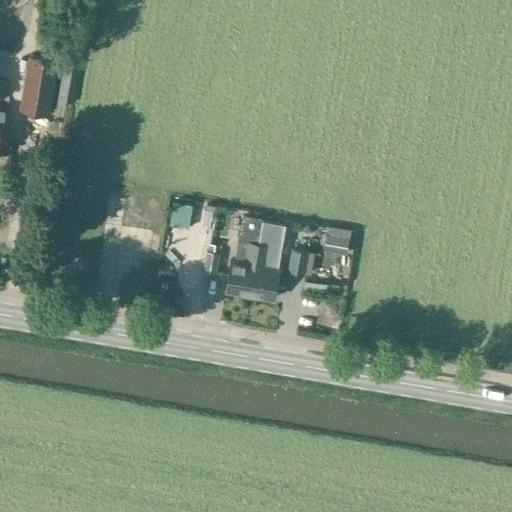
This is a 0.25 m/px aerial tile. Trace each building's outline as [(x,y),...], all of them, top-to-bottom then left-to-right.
[(48,113),(55,71),(57,60),(30,55),(21,108),(48,113)] [(0,69),(0,102),(16,105),(20,72),(0,69)] [(227,226),(230,210),(230,209),(218,208),(215,224),(227,226)] [(241,216),(237,240),(246,241),(259,243),(262,219),(249,217),(241,216)] [(235,257),(235,230),(221,230),(221,257),(235,257)] [(349,238),(326,234),(323,250),(347,254),(349,238)] [(232,259),(227,291),(251,294),(252,294),(260,244),(259,243),(246,241),(237,240),(234,259),(232,259)] [(274,298),(279,266),(269,265),(271,245),(260,244),(252,294),(274,298)] [(308,251),(300,250),(291,248),(287,270),(304,273),(308,251)] [(207,253),(204,271),(216,273),(219,255),(207,253)] [(315,293),(319,272),(307,270),(303,290),(315,293)] [(329,291),(347,294),(348,285),(330,282),(329,291)] [(332,313),(333,302),(309,301),(309,312),(332,313)]
